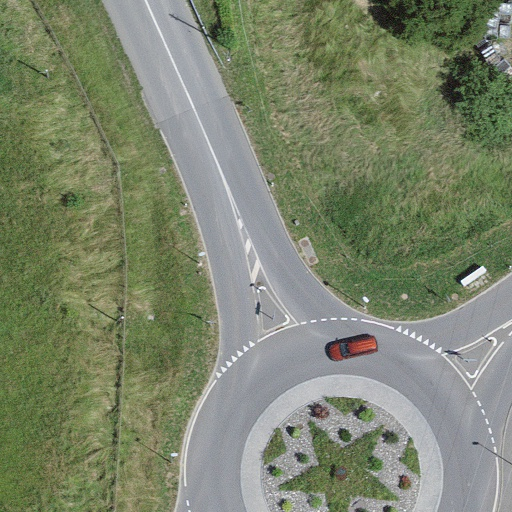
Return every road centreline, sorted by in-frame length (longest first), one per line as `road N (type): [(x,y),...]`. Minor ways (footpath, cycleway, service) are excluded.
road 1 (secondary): [(162,29),(221,224),(239,367),(231,409)]
road 2 (secondary): [(344,350),(286,269),(162,29)]
road 3 (secondary): [(465,476),(449,413),(403,367),(372,354)]
road 4 (tertiary): [(511,301),(372,354)]
road 5 (secondary): [(344,350),(280,364),(231,409)]
